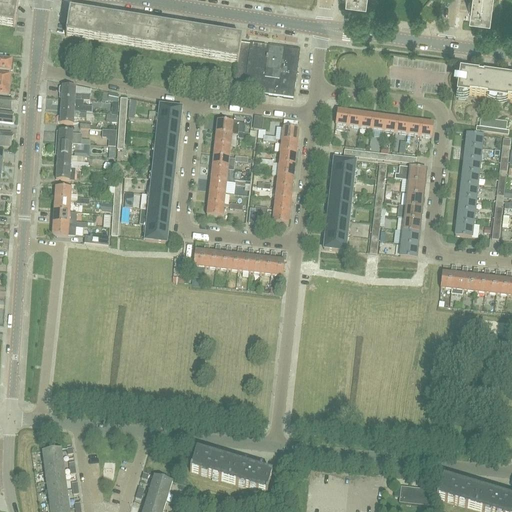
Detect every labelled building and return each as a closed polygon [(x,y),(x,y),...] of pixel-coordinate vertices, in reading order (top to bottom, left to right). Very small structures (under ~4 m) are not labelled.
[(0,0),(0,26),(14,29),(18,5),(17,5),(17,6),(5,4),(5,3),(4,3),(4,1),(0,0)] [(490,0),(470,0),(468,15),(488,17),(490,0)] [(66,37),(100,43),(104,20),(92,18),(92,17),(91,17),(91,15),(84,14),(84,16),(82,16),(71,14),(70,14),(66,37)] [(100,43),(134,48),(138,25),(126,23),(125,23),(125,21),(118,20),(118,22),(116,21),(116,22),(104,20),(100,43)] [(134,48),(168,54),(172,31),(160,29),(159,28),(159,26),(152,25),(152,27),(151,27),(138,25),(134,48)] [(168,54),(203,59),(207,36),(194,34),(193,34),(193,32),(186,31),(186,33),(185,32),(185,33),(172,31),(168,54)] [(241,44),(241,41),(240,41),(240,42),(229,40),(227,39),(228,37),(221,36),(220,38),(219,38),(207,36),(203,59),(237,65),(241,44)] [(241,44),(237,65),(237,66),(233,92),(273,97),(274,91),(275,91),(276,89),(277,89),(278,81),(270,80),(271,72),(265,71),(268,48),(241,44)] [(278,81),(280,66),(283,50),(268,48),(265,71),(271,72),(270,80),(278,81)] [(299,52),(283,50),(280,66),(285,67),(286,64),(295,65),(295,67),(297,67),(299,52)] [(0,71),(10,73),(11,62),(0,61),(0,71)] [(280,66),(278,81),(295,84),(297,67),(295,67),(295,65),(286,64),(285,67),(280,66)] [(460,74),(458,95),(497,100),(500,79),(491,78),(491,77),(490,76),(488,75),(485,74),(478,73),(478,76),(460,74)] [(0,86),(9,87),(10,77),(0,76),(0,86)] [(500,79),(497,100),(511,102),(511,78),(508,79),(508,80),(500,79)] [(274,91),(273,97),(293,100),(295,84),(278,81),(277,89),(276,89),(275,91),(274,91)] [(0,96),(8,97),(9,87),(0,86),(0,96)] [(75,96),(75,89),(60,88),(59,89),(59,94),(60,95),(62,95),(61,101),(74,102),(83,102),(90,103),(90,96),(80,95),(80,96),(75,96)] [(118,96),(109,94),(107,102),(116,104),(118,96)] [(0,110),(10,112),(11,101),(0,99),(0,110)] [(120,100),(117,149),(116,151),(123,151),(127,100),(120,100)] [(61,101),(60,113),(73,113),(86,114),(92,115),(93,108),(83,107),(83,102),(74,102),(61,101)] [(154,119),(154,121),(179,124),(181,109),(159,107),(158,120),(154,119)] [(335,127),(347,128),(349,114),(337,112),(335,127)] [(0,123),(12,125),(13,115),(0,113),(0,123)] [(86,114),(73,113),(60,113),(60,118),(58,118),(57,124),(60,124),(73,125),(73,119),(86,120),(86,114)] [(359,130),(361,115),(349,114),(347,128),(359,130)] [(359,130),(371,131),(373,117),(361,115),(359,130)] [(383,133),(385,119),(373,117),(371,131),(383,133)] [(261,131),(262,121),(262,120),(254,119),(253,130),(261,131)] [(397,120),(385,119),(383,133),(395,134),(397,120)] [(395,134),(407,136),(409,122),(397,120),(395,134)] [(508,137),(509,132),(505,132),(506,124),(481,120),(480,128),(476,128),(476,132),(508,137)] [(157,123),(156,136),(178,139),(179,124),(154,121),(154,123),(157,123)] [(239,125),(216,122),(215,134),(231,136),(238,137),(238,134),(239,125)] [(419,138),(421,123),(409,122),(407,136),(419,138)] [(433,125),(421,123),(419,138),(431,139),(433,125)] [(282,130),(281,142),(296,144),(298,131),(282,130)] [(108,149),(116,149),(117,133),(102,132),(102,140),(106,140),(108,143),(108,149)] [(0,147),(11,149),(11,134),(0,133),(0,147)] [(58,145),(71,146),(81,147),(82,136),(72,135),(72,134),(57,133),(56,139),(58,139),(58,145)] [(215,134),(214,146),(230,148),(231,136),(215,134)] [(466,135),(465,148),(481,150),(482,137),(466,135)] [(151,149),(151,151),(176,154),(178,139),(156,136),(154,149),(151,149)] [(279,154),(295,155),(296,144),(281,142),(279,154)] [(89,147),(81,147),(71,146),(58,145),(58,150),(57,150),(56,151),(55,155),(56,156),(57,156),(57,157),(71,158),(71,152),(89,153),(89,147)] [(213,158),(228,160),(230,148),(214,146),(213,158)] [(481,150),(465,148),(463,161),(480,163),(481,150)] [(153,165),(152,166),(174,169),(176,154),(151,151),(151,152),(154,153),(153,165)] [(294,167),(295,155),(279,154),(278,165),(294,167)] [(57,157),(56,169),(88,171),(88,165),(70,164),(71,158),(57,157)] [(213,158),(211,169),(227,171),(228,160),(213,158)] [(94,161),(94,172),(110,171),(109,160),(94,161)] [(333,164),(331,175),(353,178),(355,162),(333,160),(333,164)] [(463,161),(462,174),(478,175),(480,163),(463,161)] [(278,165),(277,177),(292,179),(294,167),(278,165)] [(151,181),(173,184),(174,169),(152,166),(151,179),(148,179),(148,181),(151,181)] [(88,171),(56,169),(56,181),(69,182),(74,182),(75,171),(88,171)] [(226,183),(227,171),(211,169),(210,181),(226,183)] [(408,182),(424,184),(426,171),(409,169),(408,177),(394,175),(393,180),(402,181),(408,182)] [(462,174),(461,186),(477,188),(478,175),(462,174)] [(114,182),(114,189),(111,238),(117,238),(122,175),(115,175),(114,182)] [(351,193),(353,178),(331,175),(330,190),(351,193)] [(276,189),(291,191),(292,179),(277,177),(276,189)] [(146,194),(146,196),(171,199),(173,184),(151,181),(149,195),(146,194)] [(225,195),(226,183),(210,181),(209,193),(225,195)] [(401,194),(406,195),(423,197),(424,184),(408,182),(402,181),(401,194)] [(377,184),(375,196),(382,196),(384,185),(377,184)] [(477,188),(461,186),(459,199),(475,201),(477,188)] [(55,189),(54,202),(70,203),(70,190),(55,189)] [(276,189),(274,201),(290,202),(291,191),(276,189)] [(330,190),(328,205),(350,208),(351,193),(330,190)] [(209,193),(207,205),(223,206),(225,195),(209,193)] [(406,195),(405,208),(421,209),(423,197),(406,195)] [(171,199),(146,196),(146,198),(149,198),(148,211),(169,214),(171,199)] [(459,199),(458,212),(474,214),(475,201),(459,199)] [(273,212),(288,214),(290,202),(274,201),(273,212)] [(70,203),(54,202),(53,213),(69,214),(70,203)] [(223,206),(207,205),(206,217),(222,218),(223,206)] [(348,223),(350,208),(328,205),(326,221),(348,223)] [(381,208),(374,207),(373,219),(380,220),(381,208)] [(258,213),(261,214),(261,211),(260,211),(260,208),(255,208),(255,211),(249,210),(248,225),(256,226),(258,213)] [(405,208),(403,220),(420,222),(421,209),(405,208)] [(121,224),(128,224),(129,210),(122,209),(121,224)] [(140,225),(143,226),(168,228),(169,214),(148,211),(147,218),(144,217),(140,223),(140,225)] [(287,226),(288,214),(273,212),(273,213),(267,212),(267,214),(266,214),(266,218),(272,218),(272,224),(287,226)] [(474,214),(458,212),(456,225),(473,227),(474,214)] [(53,213),(52,225),(68,226),(69,214),(53,213)] [(403,220),(402,233),(418,235),(420,222),(403,220)] [(326,221),(325,236),(346,238),(348,223),(326,221)] [(74,229),(80,230),(81,224),(74,224),(74,226),(68,226),(52,225),(52,237),(67,238),(67,237),(74,237),(74,229)] [(379,226),(372,225),(371,237),(378,238),(379,226)] [(471,239),(473,227),(456,225),(455,238),(471,239)] [(146,228),(144,241),(166,243),(168,228),(143,226),(143,228),(146,228)] [(402,233),(401,246),(417,247),(418,235),(402,233)] [(108,248),(109,238),(90,236),(90,238),(85,238),(84,245),(108,248)] [(325,236),(323,251),(345,253),(346,238),(325,236)] [(208,254),(209,246),(204,246),(204,253),(195,252),(193,268),(204,270),(206,254),(208,254)] [(399,259),(416,260),(417,247),(401,246),(399,259)] [(206,254),(204,270),(215,271),(217,255),(219,255),(220,247),(216,247),(215,254),(208,254),(206,254)] [(230,256),(231,248),(227,248),(226,256),(219,255),(217,255),(215,271),(226,272),(228,256),(230,256)] [(241,257),(242,250),(238,249),(237,257),(230,256),(228,256),(226,272),(238,273),(239,257),(241,257)] [(250,258),(252,259),(253,251),(249,250),(248,258),(241,257),(239,257),(238,273),(249,275),(250,258)] [(261,260),(263,260),(264,252),(260,252),(259,259),(252,259),(250,258),(249,275),(260,276),(261,260)] [(261,260),(260,276),(271,277),(273,261),(274,261),(275,253),(271,253),(270,261),(263,260),(261,260)] [(273,261),(271,277),(282,278),(284,262),(286,263),(286,255),(282,254),(281,262),(274,261),(273,261)] [(178,273),(178,260),(129,260),(129,285),(132,285),(132,279),(178,280),(178,287),(192,287),(192,274),(178,273)] [(451,291),(453,275),(455,275),(456,268),(451,267),(450,275),(442,274),(440,290),(451,291)] [(467,269),(462,268),(461,276),(455,275),(453,275),(451,291),(451,296),(462,297),(462,292),(464,277),(466,277),(467,269)] [(464,277),(462,292),(473,294),(475,278),(477,278),(478,270),(473,270),(472,277),(466,277),(464,277)] [(484,295),(486,279),(488,279),(489,272),(484,271),(483,279),(477,278),(475,278),(473,294),(484,295)] [(495,296),(497,280),(499,281),(499,280),(500,273),(495,272),(494,280),(488,279),(486,279),(484,295),(495,296)] [(506,297),(508,282),(510,282),(511,274),(506,274),(505,281),(499,280),(499,281),(497,280),(495,296),(506,297)] [(192,285),(207,289),(208,283),(193,280),(192,285)] [(376,289),(377,307),(424,306),(424,287),(376,289)] [(43,463),(62,461),(61,450),(41,453),(43,463)] [(212,458),(196,453),(191,470),(190,470),(189,473),(228,484),(234,464),(218,460),(219,457),(213,455),(212,458)] [(44,473),(64,471),(62,461),(43,463),(44,473)] [(249,469),(234,464),(228,484),(266,495),(267,492),(271,476),(255,471),(256,468),(250,466),(249,469)] [(45,484),(65,481),(64,471),(44,473),(45,484)] [(150,486),(169,492),(172,483),(153,478),(150,486)] [(47,494),(66,491),(65,481),(45,484),(47,494)] [(436,500),(474,511),(480,492),(464,487),(465,485),(459,483),(459,485),(442,481),(437,497),(436,500)] [(169,492),(150,486),(147,496),(166,502),(169,492)] [(430,508),(431,492),(400,489),(398,505),(430,508)] [(48,504),(68,501),(66,491),(47,494),(48,504)] [(496,496),(480,492),(474,511),(476,511),(511,511),(511,501),(501,498),(502,496),(496,494),(496,496)] [(162,511),(166,502),(147,496),(144,506),(162,511)] [(49,511),(64,511),(69,511),(68,501),(48,504),(49,511)]
